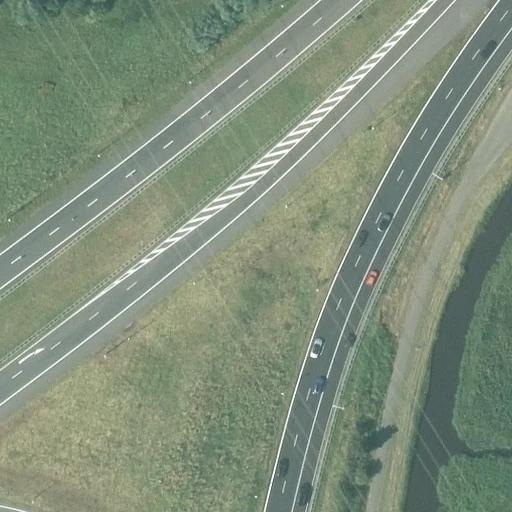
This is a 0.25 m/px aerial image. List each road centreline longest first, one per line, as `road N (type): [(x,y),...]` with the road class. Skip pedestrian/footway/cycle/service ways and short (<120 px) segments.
road 1 (motorway): [(0,387),(236,207),(448,0)]
road 2 (motorway): [(279,511),(335,314),(396,181),(511,8)]
road 3 (motorway): [(341,0),(0,271)]
